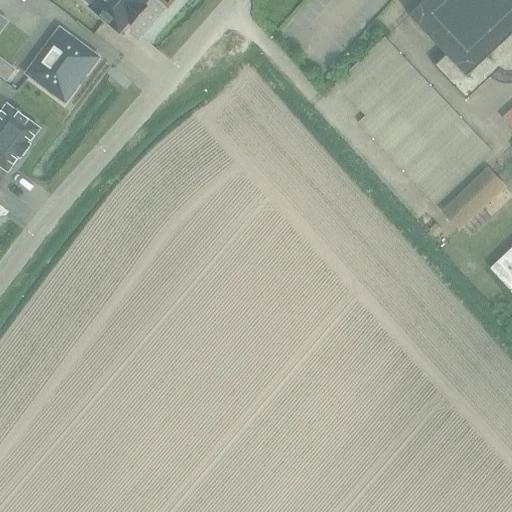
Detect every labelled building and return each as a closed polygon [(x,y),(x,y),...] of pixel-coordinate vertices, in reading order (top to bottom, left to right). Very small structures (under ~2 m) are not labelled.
[(119,34),(129,23),(131,25),(147,7),(145,5),(148,0),(82,0),(82,1),(91,8),(91,9),(119,34)] [(511,0),(426,0),(409,16),(446,56),(434,67),(466,101),(501,70),(502,71),(505,73),(509,74),(511,73),(511,0)] [(49,28),(57,7),(45,2),(37,24),(49,28)] [(99,58),(60,30),(27,75),(65,103),(99,58)] [(29,145),(31,141),(37,133),(40,130),(7,106),(0,115),(0,166),(8,172),(11,169),(16,161),(19,157),(20,158),(30,146),(29,145)] [(442,212),(460,231),(507,186),(489,167),(442,212)] [(511,249),(491,269),(511,291),(511,249)]
